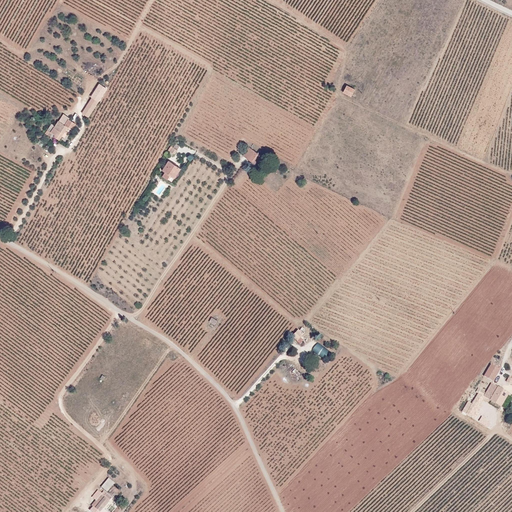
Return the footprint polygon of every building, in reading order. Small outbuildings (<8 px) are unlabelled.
[(346,94),(354,98),(357,90),(350,86),(346,94)] [(93,98),(82,113),(89,118),(100,103),(93,98)] [(56,126),(52,124),(49,131),(56,136),(55,137),(61,140),(65,133),(68,134),(69,133),(70,133),(76,123),(69,119),(66,125),(59,121),(56,126)] [(259,166),(264,158),(252,149),(246,157),(259,166)] [(174,173),(178,175),(184,165),(172,157),(166,168),(169,169),(167,173),(172,177),(174,173)] [(262,168),(268,160),(264,158),(259,166),(262,168)] [(302,326),(299,330),(297,328),(291,336),(297,341),(303,333),(302,332),(305,329),(302,326)] [(326,358),(330,351),(319,343),(314,351),(326,358)] [(482,375),(492,381),(500,369),(490,363),(482,375)] [(486,392),(484,395),(500,406),(508,393),(492,383),(486,392)] [(484,395),(486,392),(477,387),(476,390),(478,392),(465,413),(471,416),(481,398),(484,395)] [(479,419),(477,422),(487,428),(489,425),(479,419)] [(106,483),(112,477),(108,474),(103,480),(106,483)] [(91,503),(99,510),(109,499),(101,492),(91,503)]
